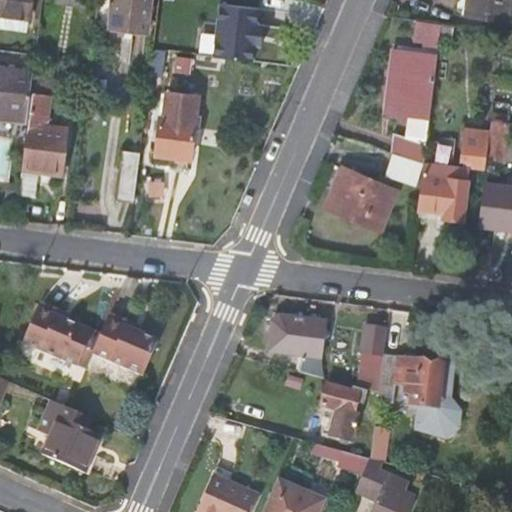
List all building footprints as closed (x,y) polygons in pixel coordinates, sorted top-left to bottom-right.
[(0,0),(0,12),(28,16),(29,0),(0,0)] [(151,0),(158,1),(158,0),(97,0),(95,19),(109,20),(108,27),(148,31),(151,0)] [(468,0),(467,15),(508,20),(511,0),(468,0)] [(221,3),(214,56),(253,61),(255,44),(262,45),(264,25),(257,24),(259,8),(221,3)] [(0,23),(26,26),(28,16),(0,12),(0,23)] [(163,78),(167,50),(153,49),(149,76),(163,78)] [(425,145),(428,120),(435,59),(391,53),(388,74),(399,76),(394,116),(409,117),(406,140),(396,136),(390,155),(394,156),(421,165),(423,165),(425,145)] [(0,114),(0,115),(27,118),(33,69),(34,65),(7,62),(7,66),(0,64),(0,108),(1,109),(0,114)] [(55,71),(33,69),(27,118),(19,183),(18,195),(35,197),(38,173),(63,176),(69,127),(49,124),(55,71)] [(154,156),(191,161),(199,96),(166,91),(162,116),(159,116),(154,156)] [(511,105),(493,103),(486,160),(511,163),(511,157),(511,147),(505,147),(511,105)] [(117,199),(133,202),(140,152),(122,151),(117,199)] [(414,186),(421,165),(394,156),(387,177),(414,186)] [(326,208),(379,231),(395,193),(343,171),(326,208)] [(466,183),(421,178),(417,212),(442,215),(441,221),(461,222),(466,183)] [(7,194),(18,195),(19,183),(9,182),(7,194)] [(511,231),(511,186),(483,183),(478,228),(511,231)] [(94,332),(71,321),(56,315),(59,309),(40,301),(24,339),(80,365),(94,332)] [(73,315),(59,309),(56,315),(71,321),(73,315)] [(129,321),(109,313),(100,334),(92,352),(142,373),(156,338),(140,332),(126,326),(129,321)] [(299,358),(297,373),(319,379),(325,323),(279,317),(271,322),(267,353),(299,358)] [(142,326),(129,321),(126,326),(140,332),(142,326)] [(365,327),(357,389),(366,392),(377,395),(383,355),(386,331),(365,327)] [(100,334),(94,332),(80,365),(85,368),(92,352),(100,334)] [(410,405),(416,406),(413,430),(442,438),(456,428),(458,412),(447,398),(452,367),(417,362),(414,358),(406,357),(402,360),(398,360),(398,357),(383,355),(377,395),(377,403),(392,405),(394,385),(405,386),(404,394),(411,395),(410,405)] [(0,400),(9,381),(0,377),(0,400)] [(357,389),(352,388),(350,394),(326,386),(319,409),(334,413),(328,436),(351,443),(357,418),(374,423),(376,409),(362,404),(366,392),(357,389)] [(87,429),(91,418),(71,409),(69,408),(52,401),(37,434),(47,440),(41,454),(85,473),(101,435),(87,429)] [(388,436),(372,433),(369,461),(384,465),(388,436)] [(368,461),(337,452),(333,468),(361,476),(368,461)] [(369,511),(407,511),(413,499),(403,495),(407,487),(379,475),(384,465),(369,461),(368,461),(361,476),(354,493),(374,502),(369,511)] [(410,489),(417,492),(424,476),(417,474),(410,489)] [(264,511),(269,503),(212,478),(197,511),(264,511)] [(319,511),(324,502),(278,482),(269,503),(264,511),(319,511)]
